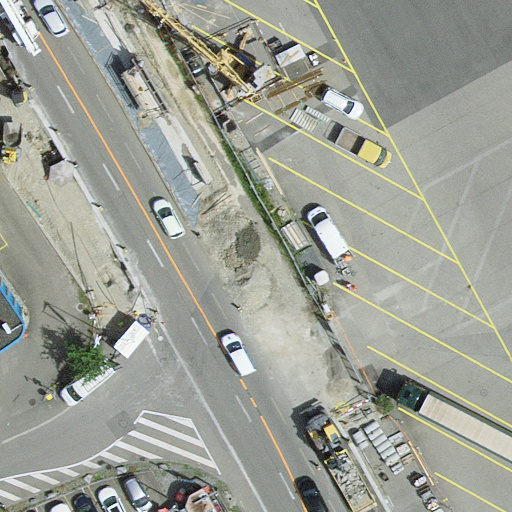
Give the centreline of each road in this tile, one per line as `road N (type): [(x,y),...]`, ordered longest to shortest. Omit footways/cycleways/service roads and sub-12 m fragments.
road 1 (track): [(316,378),(123,0)]
road 2 (tertiary): [(213,356),(13,0)]
road 3 (residential): [(213,356),(0,467)]
road 4 (tertiary): [(300,511),(213,356)]
